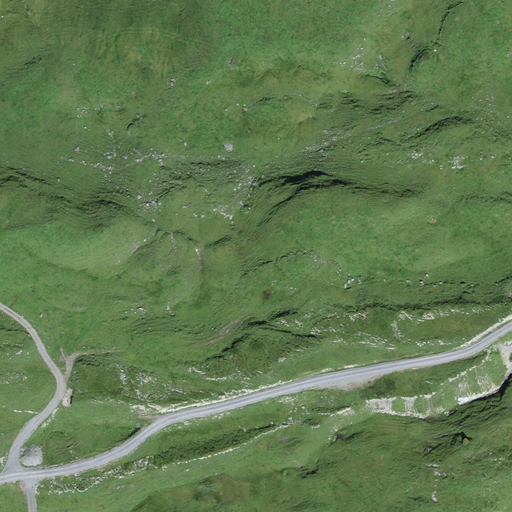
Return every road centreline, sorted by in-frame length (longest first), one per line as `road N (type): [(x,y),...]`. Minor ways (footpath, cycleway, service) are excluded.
road 1 (track): [(511,326),(469,351),(191,412),(103,459),(0,480)]
road 2 (track): [(14,511),(6,478),(11,457),(61,384),(28,326),(0,306)]
